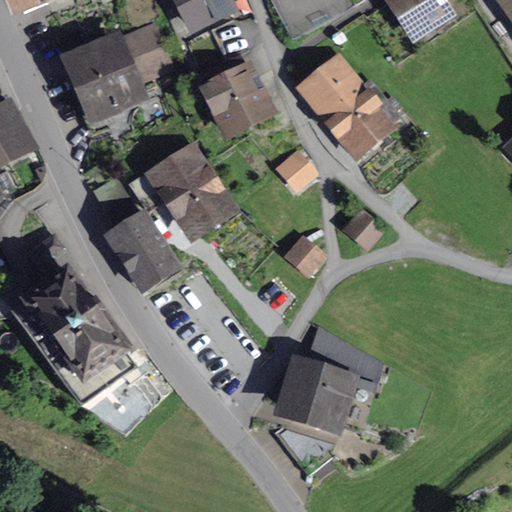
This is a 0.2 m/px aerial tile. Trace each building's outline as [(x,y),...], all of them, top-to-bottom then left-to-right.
[(178,0),(192,27),(227,9),(222,0),(178,0)] [(393,0),(392,1),(415,35),(449,12),(444,4),(449,0),(393,0)] [(511,0),(501,0),(511,16),(511,0)] [(172,69),(154,28),(64,67),(92,134),(117,123),(111,109),(137,98),(125,71),(135,67),(141,82),(172,69)] [(397,115),(370,83),(365,87),(355,75),(350,79),(337,64),(305,90),(357,154),(389,127),(387,124),(397,115)] [(209,90),(230,130),(265,111),(243,72),(209,90)] [(4,112),(0,114),(0,161),(24,148),(4,112)] [(188,152),(151,176),(178,218),(183,216),(194,233),(227,211),(188,152)] [(299,160),(284,172),(297,187),(311,175),(299,160)] [(362,213),(346,232),(366,250),(382,230),(362,213)] [(114,237),(146,288),(178,266),(146,217),(118,235),(114,237)] [(291,258),(300,266),(311,252),(302,244),(291,258)] [(320,259),(311,252),(300,266),(308,273),(320,259)] [(371,282),(393,318),(433,294),(436,299),(443,295),(426,267),(415,274),(407,261),(371,282)] [(133,369),(66,276),(14,315),(81,406),(133,369)] [(357,285),(340,295),(351,312),(367,301),(357,285)] [(322,331),(311,365),(298,361),(292,383),(284,381),(279,398),(286,401),(284,410),(300,415),(279,432),(312,473),(332,457),(341,428),(361,434),(382,365),(322,331)]
